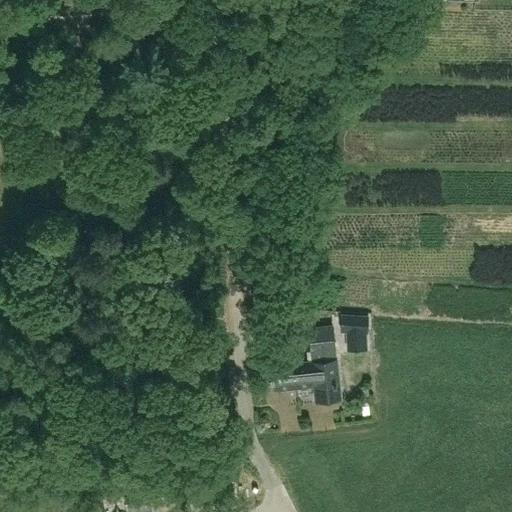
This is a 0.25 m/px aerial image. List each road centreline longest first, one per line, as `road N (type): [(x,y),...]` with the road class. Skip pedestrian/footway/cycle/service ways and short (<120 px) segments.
road 1 (track): [(215,0),(247,436),(283,506)]
road 2 (track): [(216,6),(0,23)]
